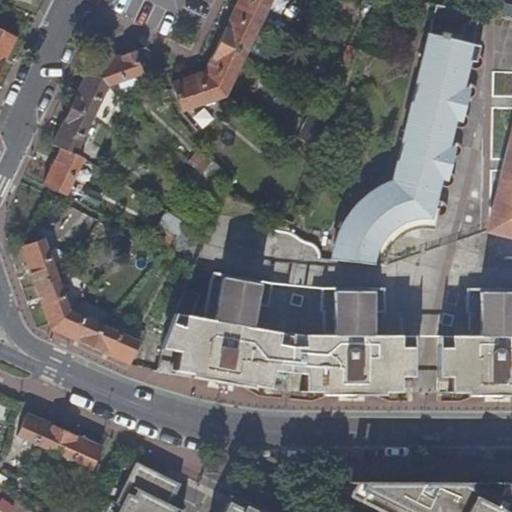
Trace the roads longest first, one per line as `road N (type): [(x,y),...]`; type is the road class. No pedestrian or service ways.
road 1 (secondary): [(0,342),(186,420),(256,431),(511,433)]
road 2 (residential): [(77,0),(0,183)]
